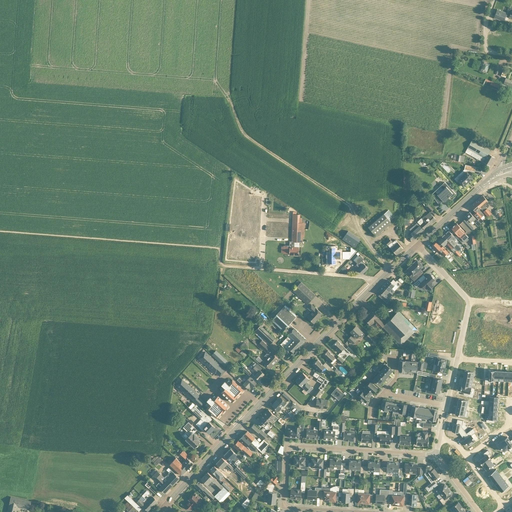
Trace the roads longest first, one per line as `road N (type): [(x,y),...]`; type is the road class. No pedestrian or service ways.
road 1 (tertiary): [(165,505),(417,244)]
road 2 (residential): [(358,511),(286,507),(287,448),(436,454)]
